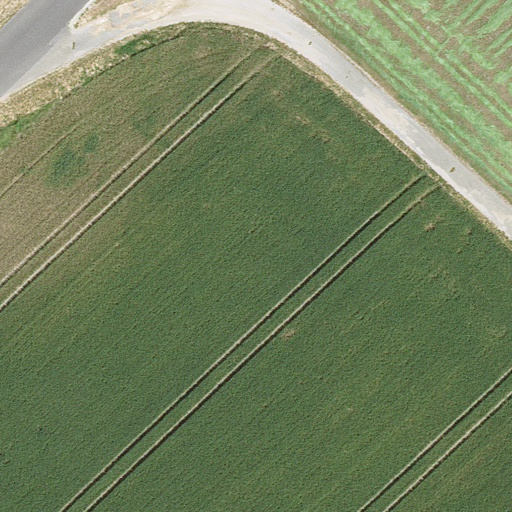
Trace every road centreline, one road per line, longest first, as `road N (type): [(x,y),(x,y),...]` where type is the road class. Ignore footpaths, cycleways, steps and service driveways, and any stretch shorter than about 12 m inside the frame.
road 1 (track): [(511,224),(282,22),(215,0)]
road 2 (track): [(207,0),(171,4),(73,42),(29,39)]
